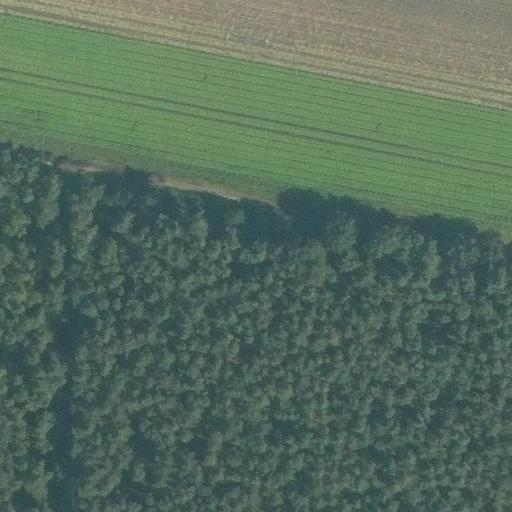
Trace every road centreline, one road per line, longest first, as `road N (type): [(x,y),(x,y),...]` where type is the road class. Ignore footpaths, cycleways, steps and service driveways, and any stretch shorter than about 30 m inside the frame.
road 1 (track): [(511,233),(0,134)]
road 2 (track): [(55,511),(57,144)]
